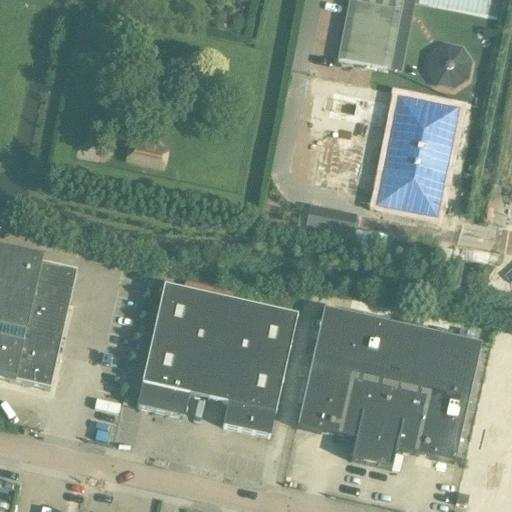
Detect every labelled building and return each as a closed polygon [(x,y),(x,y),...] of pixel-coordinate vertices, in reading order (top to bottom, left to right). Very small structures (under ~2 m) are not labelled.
[(403,0),(349,0),(337,62),(389,72),(403,0)] [(442,93),(476,74),(456,41),(423,60),(442,93)] [(397,108),(332,96),(328,120),(399,133),(393,166),(385,205),(431,214),(450,117),(397,107),(397,108)] [(167,155),(128,147),(124,167),(163,175),(167,155)] [(454,234),(311,206),(305,234),(448,263),(454,234)] [(53,376),(57,357),(75,276),(40,268),(41,264),(0,254),(0,382),(26,389),(23,391),(48,400),(57,374),(53,376)] [(208,403),(228,304),(163,290),(136,411),(183,422),(188,398),(208,403)] [(296,320),(228,304),(208,403),(227,407),(221,430),(269,441),(296,320)] [(395,454),(429,462),(454,467),(481,348),(322,313),(296,432),(354,445),(350,464),(391,474),(395,454)] [(511,355),(489,350),(484,372),(511,378),(511,355)] [(511,378),(484,372),(480,393),(511,400),(511,378)] [(511,400),(480,393),(475,415),(511,422),(511,400)] [(511,422),(475,415),(470,436),(511,445),(511,422)] [(511,451),(511,445),(470,436),(465,457),(509,466),(511,451)] [(509,466),(465,457),(461,478),(504,488),(509,466)] [(498,511),(504,488),(461,478),(457,494),(472,498),(470,505),(476,511),(498,511)] [(455,507),(457,508),(466,510),(468,499),(457,497),(455,507)]
